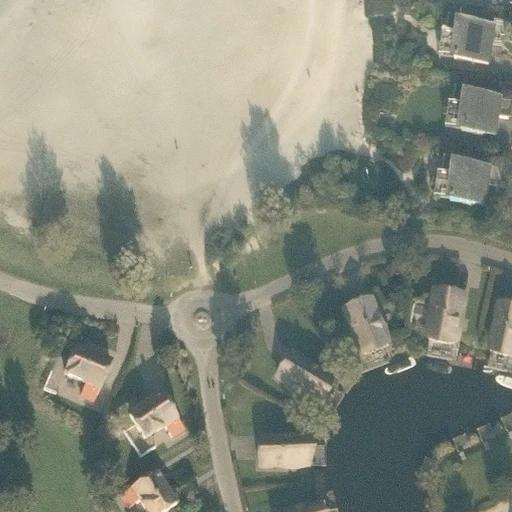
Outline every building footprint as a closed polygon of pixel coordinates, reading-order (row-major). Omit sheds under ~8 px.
[(489,69),(492,48),(504,49),(506,33),(494,31),(494,32),(477,29),(478,26),(450,22),(448,37),(459,38),(456,64),(489,69)] [(485,97),(456,93),(454,108),(466,110),(462,136),(496,141),(496,137),(504,138),(505,130),(497,129),(499,119),(511,121),(511,112),(511,104),(501,103),(484,101),(485,97)] [(443,178),(455,180),(452,206),(485,210),(488,189),(500,191),(503,170),(490,168),(490,173),(473,170),(474,167),(445,163),(443,178)] [(429,344),(456,348),(464,299),(438,294),(429,344)] [(346,313),(365,359),(389,349),(371,302),(346,313)] [(511,308),(501,307),(491,356),(511,360),(511,308)] [(80,399),(94,405),(111,367),(76,352),(81,340),(59,331),(54,342),(75,351),(64,377),(86,386),(80,399)] [(321,407),(335,385),(293,358),(278,380),(321,407)] [(135,400),(114,413),(120,424),(129,418),(144,442),(164,430),(171,441),(184,433),(161,398),(142,410),(135,400)] [(311,443),(261,443),(261,470),(311,470),(311,443)] [(156,477),(134,491),(121,499),(129,511),(140,504),(145,511),(171,511),(196,497),(189,486),(170,499),(156,477)]
